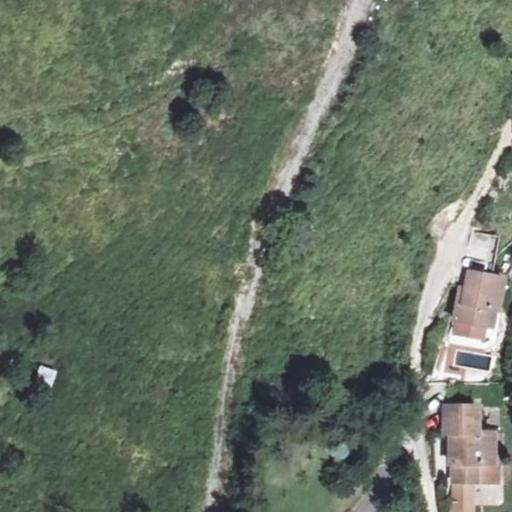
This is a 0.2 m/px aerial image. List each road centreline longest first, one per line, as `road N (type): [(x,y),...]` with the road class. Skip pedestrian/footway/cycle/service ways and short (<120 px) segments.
road 1 (track): [(212,511),(251,289),(283,192),(343,79),(369,0)]
road 2 (residential): [(434,511),(425,319),(453,242)]
road 3 (track): [(453,242),(511,137)]
